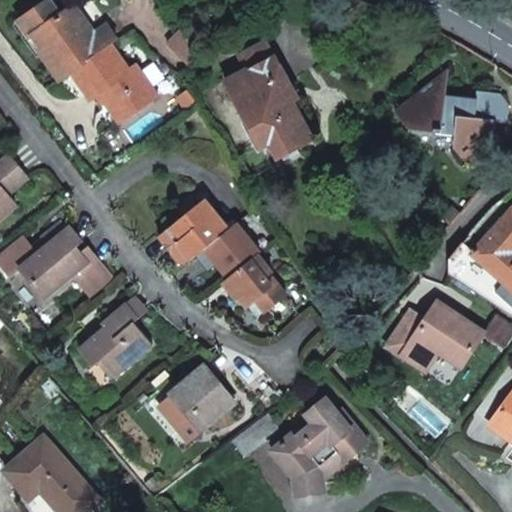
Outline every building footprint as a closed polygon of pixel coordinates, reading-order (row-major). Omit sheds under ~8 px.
[(113,45),(121,39),(111,25),(98,35),(91,40),(85,30),(91,25),(77,6),(62,16),(52,0),(25,19),(47,50),(43,53),(45,55),(62,80),(75,72),(113,45)] [(40,58),(45,55),(43,53),(47,50),(25,19),(17,25),(40,58)] [(91,40),(98,35),(91,25),(85,30),(91,40)] [(173,42),(194,63),(203,55),(189,31),(173,42)] [(282,160),(304,148),(299,137),(312,130),(297,102),(301,100),(269,41),(240,56),(248,71),(245,72),(255,90),(237,100),(265,151),(274,146),(282,160)] [(113,45),(75,72),(94,99),(103,93),(123,121),(160,95),(139,66),(132,70),(113,45)] [(415,99),(411,129),(457,135),(455,147),(468,162),(496,139),(498,122),(509,124),(511,105),(503,95),(480,92),(479,101),(449,97),(453,71),(452,69),(415,99)] [(228,82),(237,100),(255,90),(245,72),(228,82)] [(398,113),(411,129),(415,99),(398,113)] [(299,137),(304,148),(317,140),(312,130),(299,137)] [(0,220),(17,206),(9,196),(30,180),(11,157),(0,165),(0,220)] [(181,262),(190,264),(193,261),(199,257),(207,250),(231,230),(207,199),(199,205),(192,197),(181,206),(188,215),(173,227),(174,229),(182,239),(178,242),(180,244),(175,248),(174,253),(181,262)] [(453,225),(462,215),(453,206),(443,217),(453,225)] [(450,273),(511,314),(511,212),(477,251),(466,241),(450,258),(450,273)] [(45,237),(51,245),(69,230),(63,222),(45,237)] [(260,256),(262,254),(238,224),(231,230),(207,250),(219,265),(231,280),(260,256)] [(23,270),(46,299),(76,275),(92,295),(114,277),(90,247),(83,253),(82,251),(77,255),(73,250),(78,246),(85,241),(73,227),(69,230),(51,245),(39,255),(27,239),(0,261),(0,262),(13,278),(23,270)] [(162,238),(174,253),(175,248),(180,244),(178,242),(182,239),(174,229),(162,238)] [(77,255),(82,251),(78,246),(73,250),(77,255)] [(207,250),(199,257),(211,272),(219,265),(207,250)] [(231,280),(226,284),(240,302),(242,300),(249,309),(250,309),(258,302),(267,313),(267,314),(288,297),(272,277),(275,274),(260,256),(231,280)] [(258,302),(250,309),(259,319),(267,313),(258,302)] [(105,324),(109,329),(95,340),(82,351),(95,368),(104,360),(118,376),(155,346),(136,323),(142,318),(130,303),(105,324)] [(440,303),(428,321),(423,329),(408,319),(389,346),(405,357),(413,346),(427,355),(434,347),(442,352),(463,366),(485,334),(440,303)] [(423,329),(428,321),(413,311),(408,319),(423,329)] [(511,327),(497,317),(485,334),(506,348),(511,338),(511,327)] [(109,329),(105,324),(91,335),(95,340),(109,329)] [(428,372),(442,352),(434,347),(427,355),(413,346),(405,357),(428,372)] [(194,420),(203,431),(237,403),(208,367),(162,405),(182,430),(194,420)] [(511,396),(492,424),(511,439),(511,443),(510,446),(511,446),(511,396)] [(302,429),(274,452),(296,480),(298,498),(326,493),(323,466),(340,453),(347,463),(370,444),(344,410),(339,414),(328,400),(308,416),(316,425),(306,433),(302,429)] [(281,428),(268,412),(232,440),(246,457),(281,428)] [(191,441),(203,431),(194,420),(182,430),(191,441)] [(102,511),(108,507),(46,437),(7,471),(32,500),(42,491),(61,511),(102,511)] [(32,511),(61,511),(42,491),(32,500),(26,505),(32,511)]
